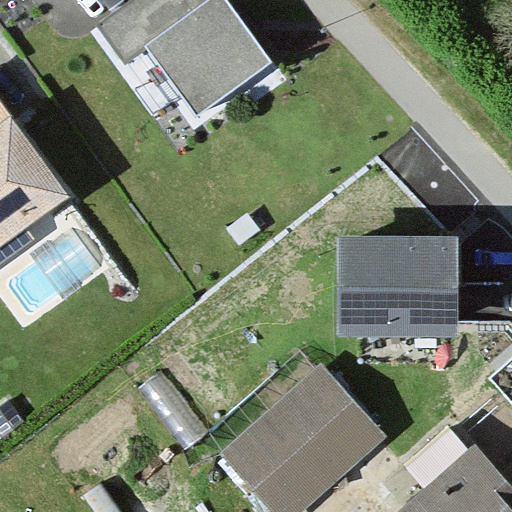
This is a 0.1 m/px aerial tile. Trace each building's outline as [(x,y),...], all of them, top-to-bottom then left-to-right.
[(200,0),(127,0),(91,28),(120,66),(135,55),(187,121),(260,65),(209,0),(201,0),(200,0)] [(0,255),(81,191),(10,102),(0,110),(0,255)] [(443,240),(323,241),(324,344),(444,343),(443,240)] [(317,362),(218,445),(275,511),(300,511),(385,441),(317,362)] [(467,450),(398,511),(499,511),(485,497),(499,485),(467,450)]
